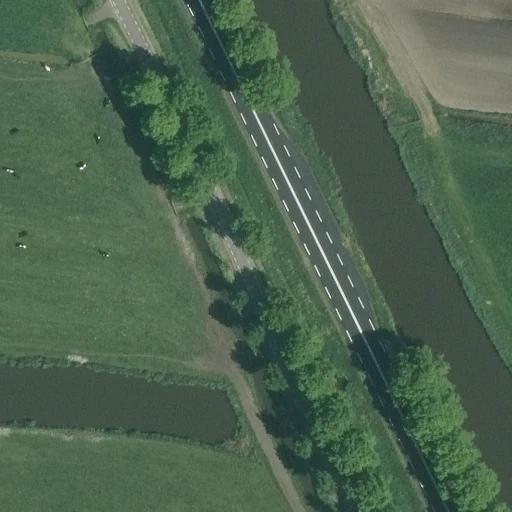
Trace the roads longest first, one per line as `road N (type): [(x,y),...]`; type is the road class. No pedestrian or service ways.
road 1 (primary): [(449,511),(199,0)]
road 2 (unclassified): [(362,511),(278,351),(215,197),(117,0)]
road 3 (track): [(438,146),(367,0)]
